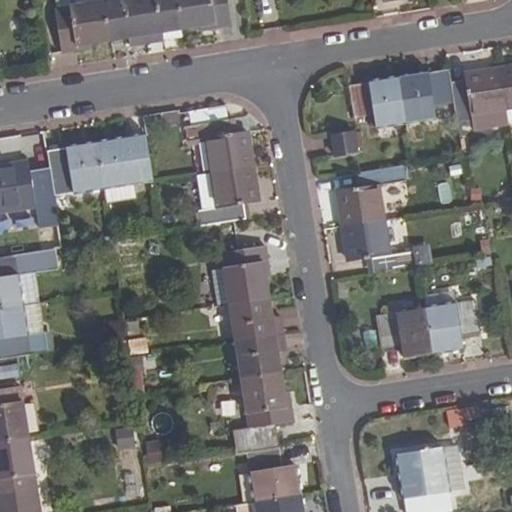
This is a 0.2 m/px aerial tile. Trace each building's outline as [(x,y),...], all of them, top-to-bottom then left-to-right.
[(109,39),(102,0),(93,0),(68,4),(55,6),(53,6),(60,51),(86,47),(85,43),(109,39)] [(145,42),(138,0),(102,0),(109,39),(129,37),(130,44),(145,42)] [(180,28),(175,0),(139,0),(145,42),(163,39),(162,31),(180,28)] [(229,24),(225,0),(175,0),(180,28),(206,25),(207,27),(229,24)] [(511,65),(498,67),(505,109),(511,108),(511,65)] [(505,109),(498,67),(462,73),(463,79),(449,82),(456,127),(471,124),(469,114),(505,109)] [(431,105),(452,102),(447,70),(398,77),(405,122),(434,118),(431,105)] [(405,122),(398,77),(350,84),(355,117),(373,115),(375,126),(405,122)] [(193,126),(231,120),(229,104),(191,110),(193,126)] [(471,124),(472,130),(507,124),(505,109),(469,114),(471,124)] [(210,173),(254,166),(249,132),(235,133),(233,120),(231,120),(193,126),(184,127),(187,147),(206,144),(210,173)] [(352,134),(331,137),(333,155),(354,152),(352,134)] [(144,136),(125,139),(127,150),(146,148),(144,136)] [(125,139),(94,144),(101,190),(132,185),(152,182),(146,148),(127,150),(125,139)] [(101,190),(94,144),(64,148),(65,160),(46,163),(47,170),(50,186),(51,198),(101,190)] [(30,172),(28,163),(0,166),(0,213),(35,208),(37,222),(55,220),(51,198),(50,186),(32,189),(30,172)] [(260,203),(254,166),(210,173),(215,208),(204,210),(198,211),(200,228),(250,221),(248,206),(260,203)] [(404,182),(400,166),(357,172),(359,187),(337,191),(343,227),(383,221),(377,186),(404,182)] [(47,170),(30,172),(32,189),(50,186),(47,170)] [(215,208),(210,173),(198,175),(204,210),(215,208)] [(132,185),(101,190),(104,205),(134,199),(132,185)] [(55,220),(37,222),(39,230),(56,227),(55,220)] [(389,254),(383,221),(343,227),(348,260),(370,257),(373,274),(417,267),(414,250),(389,254)] [(56,246),(54,236),(41,238),(43,248),(56,246)] [(267,269),(264,246),(219,254),(221,269),(227,308),(269,301),(264,270),(267,269)] [(37,273),(34,253),(0,258),(0,309),(23,306),(19,277),(37,273)] [(227,308),(221,269),(210,271),(216,309),(227,308)] [(455,304),(453,291),(423,295),(425,308),(455,304)] [(272,321),(269,301),(227,308),(234,344),(281,337),(279,320),(272,321)] [(480,334),(475,301),(455,304),(425,308),(423,308),(430,352),(462,347),(462,337),(480,334)] [(27,335),(23,306),(0,309),(0,360),(50,352),(47,332),(27,335)] [(430,352),(423,308),(375,315),(380,348),(400,345),(402,356),(430,352)] [(194,331),(226,329),(225,312),(193,313),(194,331)] [(147,336),(126,338),(128,354),(149,352),(147,336)] [(285,355),(281,337),(234,344),(239,379),(280,373),(277,356),(285,355)] [(155,355),(129,355),(129,371),(155,370),(155,355)] [(284,403),(280,373),(239,379),(247,431),(274,427),(292,424),(288,402),(284,403)] [(0,442),(30,438),(19,385),(0,388),(0,442)] [(464,426),(462,416),(448,418),(450,428),(464,426)] [(115,447),(133,446),(132,427),(114,429),(115,447)] [(246,452),(277,448),(274,427),(247,431),(232,433),(235,454),(246,452)] [(0,511),(43,511),(30,438),(0,442),(0,511)] [(144,440),(148,461),(161,459),(157,438),(144,440)] [(477,486),(470,443),(456,446),(462,489),(477,486)] [(462,489),(456,446),(398,455),(405,498),(462,489)] [(281,467),(277,448),(246,452),(254,503),(299,496),(294,465),(281,467)] [(302,511),(299,496),(254,503),(255,511),(302,511)]
